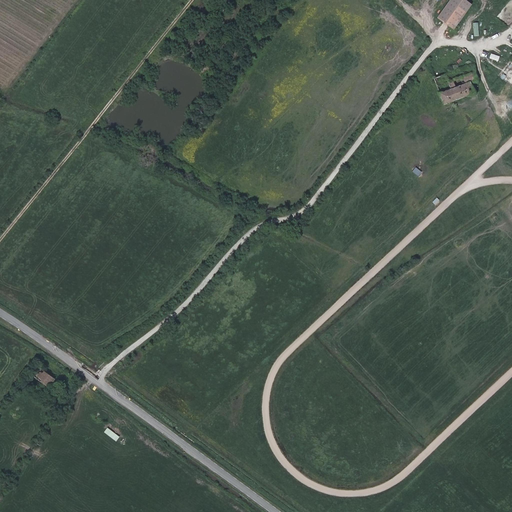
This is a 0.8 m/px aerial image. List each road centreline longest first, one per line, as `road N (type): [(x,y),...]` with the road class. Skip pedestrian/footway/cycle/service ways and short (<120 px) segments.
road 1 (unclassified): [(462,187),(281,358),(266,389),(265,420),(273,446),(307,481),(333,492),(366,491),(398,478),(511,370)]
road 2 (tertiary): [(275,511),(0,313)]
